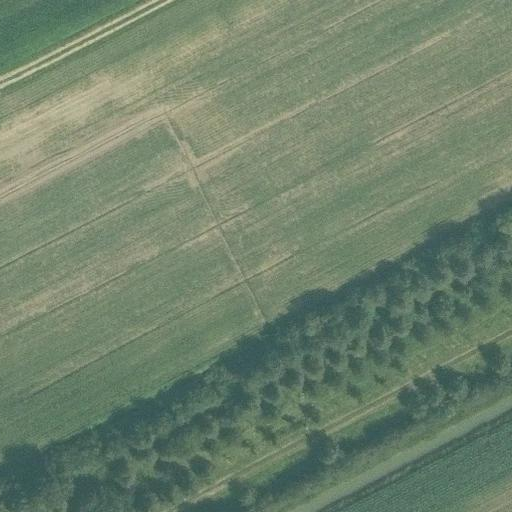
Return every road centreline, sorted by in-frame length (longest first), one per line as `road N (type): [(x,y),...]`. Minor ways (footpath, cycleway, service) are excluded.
road 1 (track): [(511,330),(157,511)]
road 2 (track): [(161,0),(0,83)]
